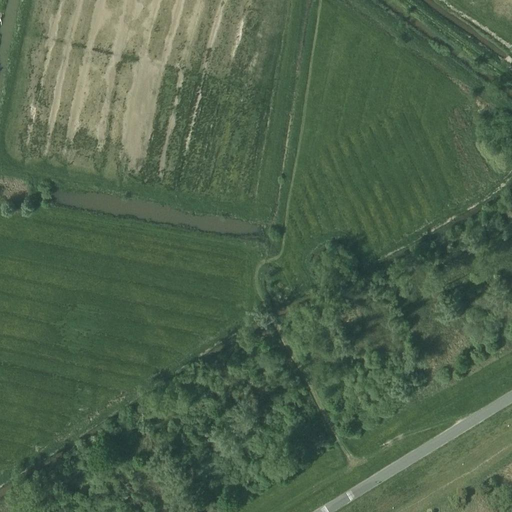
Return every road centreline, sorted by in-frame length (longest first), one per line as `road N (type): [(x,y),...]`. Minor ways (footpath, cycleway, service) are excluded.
road 1 (tertiary): [(326,511),(511,398)]
road 2 (track): [(348,459),(423,429),(473,422)]
